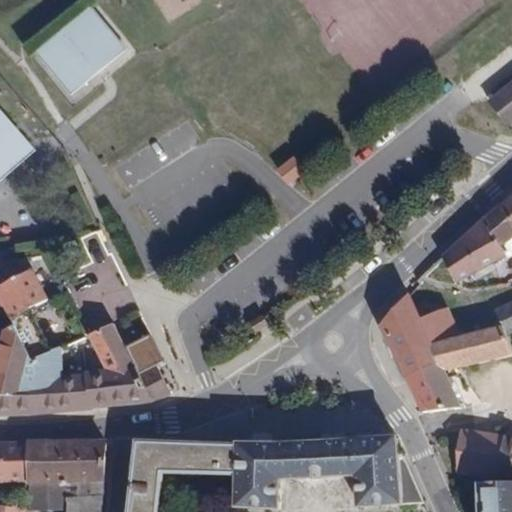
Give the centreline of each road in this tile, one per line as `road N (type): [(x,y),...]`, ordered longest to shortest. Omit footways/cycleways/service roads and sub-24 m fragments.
road 1 (tertiary): [(332,341),(364,302),(511,172)]
road 2 (tertiary): [(121,429),(171,420),(332,341)]
road 3 (tertiary): [(0,432),(121,429)]
